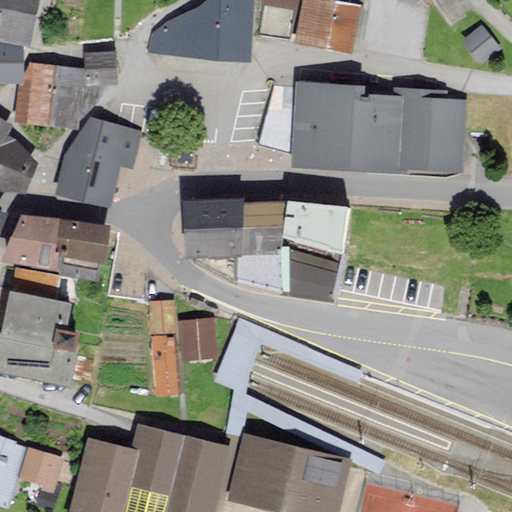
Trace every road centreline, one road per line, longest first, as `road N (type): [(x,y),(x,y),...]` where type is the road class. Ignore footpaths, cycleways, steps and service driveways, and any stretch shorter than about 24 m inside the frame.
road 1 (tertiary): [(143,222),(203,282),(243,299),(511,351)]
road 2 (unclassified): [(213,177),(511,193)]
road 3 (residential): [(511,90),(289,63),(230,91)]
road 4 (residential): [(45,163),(5,116),(31,48)]
road 5 (residential): [(135,71),(45,163)]
road 6 (residential): [(0,384),(115,425)]
